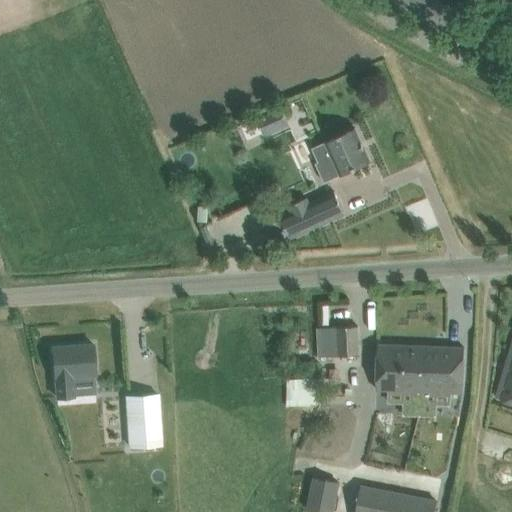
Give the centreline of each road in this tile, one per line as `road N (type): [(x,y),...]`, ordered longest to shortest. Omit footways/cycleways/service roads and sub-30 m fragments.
road 1 (unclassified): [(511,269),(0,308)]
road 2 (tertiary): [(511,60),(382,0)]
